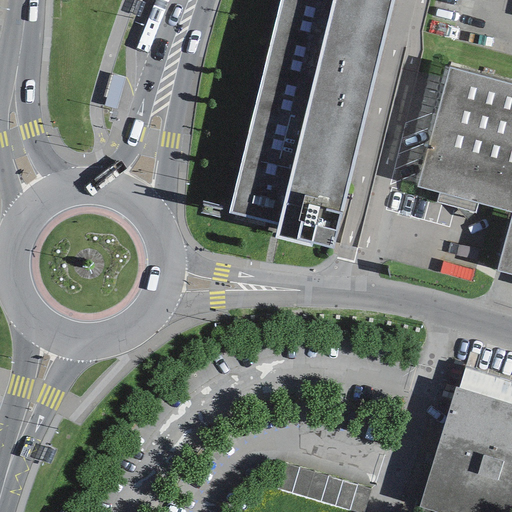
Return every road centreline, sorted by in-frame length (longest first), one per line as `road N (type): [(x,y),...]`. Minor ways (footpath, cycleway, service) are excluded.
road 1 (secondary): [(156,226),(197,0)]
road 2 (residential): [(511,334),(371,292),(303,290)]
road 3 (secondary): [(185,0),(125,157),(102,187)]
road 4 (secondary): [(67,188),(38,154),(26,121),(26,0)]
road 5 (residential): [(151,309),(303,290)]
road 6 (residential): [(303,290),(165,253)]
road 7 (secondary): [(25,310),(14,448)]
road 8 (secondary): [(14,448),(88,342)]
